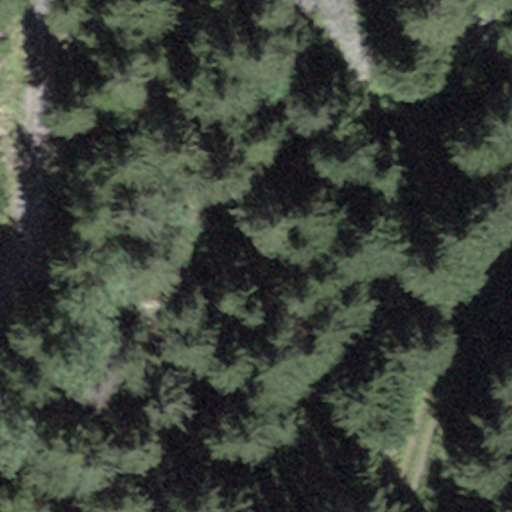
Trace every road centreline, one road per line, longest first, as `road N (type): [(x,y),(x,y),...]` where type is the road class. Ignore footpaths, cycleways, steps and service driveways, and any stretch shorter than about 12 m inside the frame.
road 1 (track): [(0,288),(43,210),(47,0)]
road 2 (track): [(511,257),(446,372),(404,511)]
